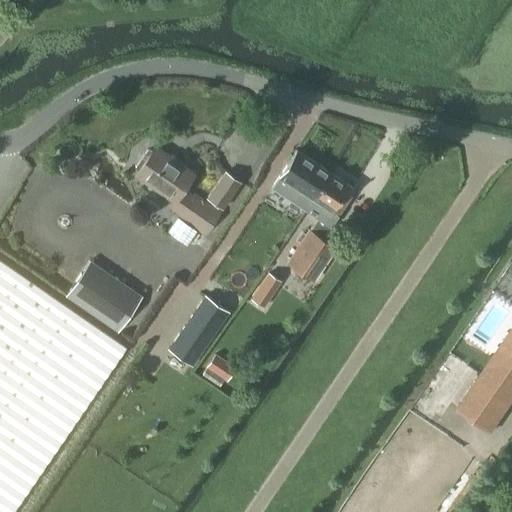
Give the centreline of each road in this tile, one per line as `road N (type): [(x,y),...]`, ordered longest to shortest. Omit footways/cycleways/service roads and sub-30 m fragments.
road 1 (unclassified): [(0,144),(14,144),(102,82),(170,67),(511,147)]
road 2 (unknown): [(255,511),(477,180),(485,140)]
